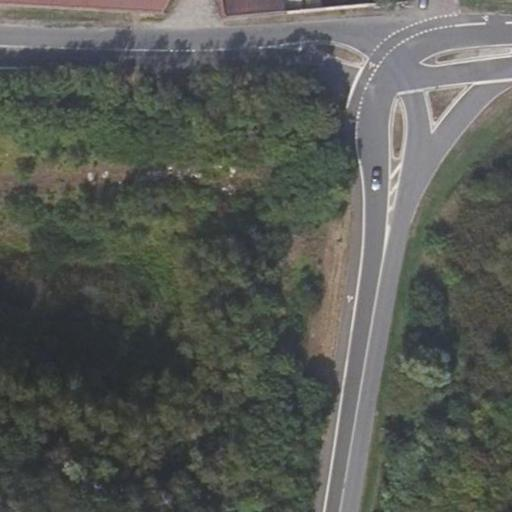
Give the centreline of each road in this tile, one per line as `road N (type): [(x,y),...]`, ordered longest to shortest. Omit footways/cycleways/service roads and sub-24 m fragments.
road 1 (tertiary): [(341,511),(380,277)]
road 2 (tertiary): [(384,82),(376,135),(380,277)]
road 3 (tertiary): [(397,65),(344,33),(298,32),(250,48)]
road 4 (trunk): [(32,46),(189,51)]
road 5 (tertiary): [(412,166),(511,69)]
road 6 (tertiary): [(250,48),(384,82)]
road 7 (tertiary): [(511,35),(448,38),(397,65)]
